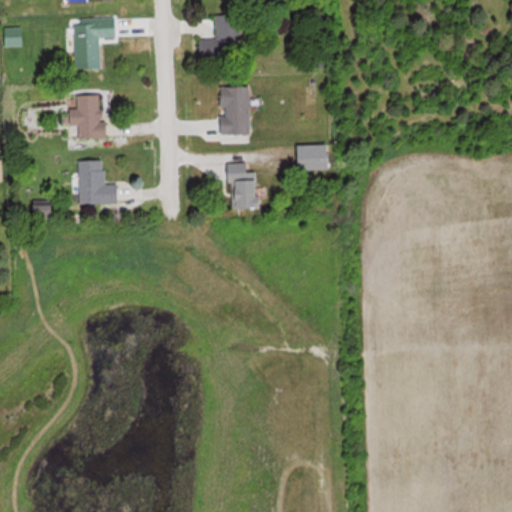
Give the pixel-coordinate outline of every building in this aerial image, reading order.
[(218,38),(202,38),(202,62),(242,62),(242,14),(218,14),(218,38)] [(102,39),(118,39),(118,16),(76,17),(76,69),(102,69),(102,39)] [(24,45),(24,26),(7,26),(7,45),(24,45)] [(253,87),(222,87),(222,134),(253,134),(253,87)] [(108,137),(106,94),(79,95),(80,109),(72,109),(73,125),(80,125),(81,139),(108,137)] [(298,145),(298,169),(331,169),(331,145),(298,145)] [(107,160),(81,160),(82,203),(120,202),(120,184),(107,184),(107,160)] [(234,208),(262,209),(263,172),(250,171),(250,163),(229,163),(229,182),(235,182),(234,208)] [(312,505),(340,497),(333,471),(304,479),(312,505)]
